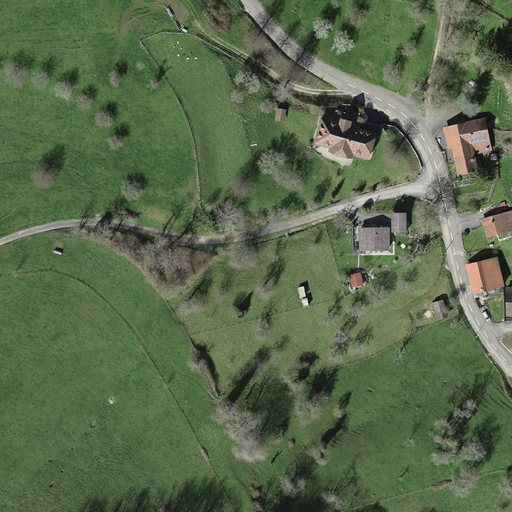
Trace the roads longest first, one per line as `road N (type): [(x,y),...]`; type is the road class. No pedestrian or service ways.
road 1 (tertiary): [(511,366),(465,295),(435,164),(417,129),(389,104),(302,61),(245,0)]
road 2 (track): [(0,244),(99,221),(198,240),(238,236),(439,181)]
road 3 (track): [(354,86),(334,95),(282,82),(199,30),(178,5)]
